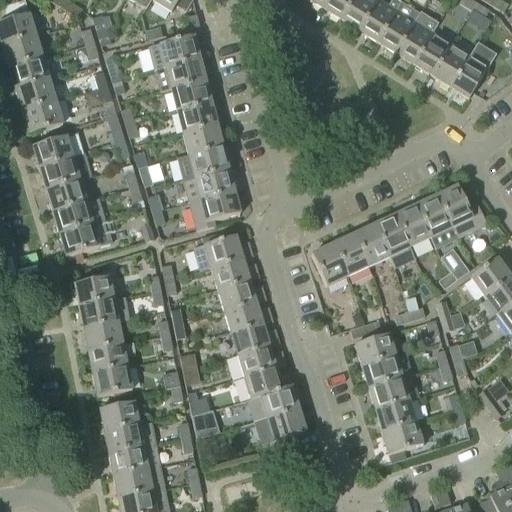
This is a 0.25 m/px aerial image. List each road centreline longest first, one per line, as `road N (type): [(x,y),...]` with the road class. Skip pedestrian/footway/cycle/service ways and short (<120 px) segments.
road 1 (residential): [(354,511),(263,234),(290,209)]
road 2 (residential): [(46,498),(19,295),(0,239)]
road 3 (residential): [(290,209),(239,15),(243,0)]
road 4 (residential): [(290,209),(442,138),(473,157)]
road 5 (residential): [(355,511),(511,449)]
